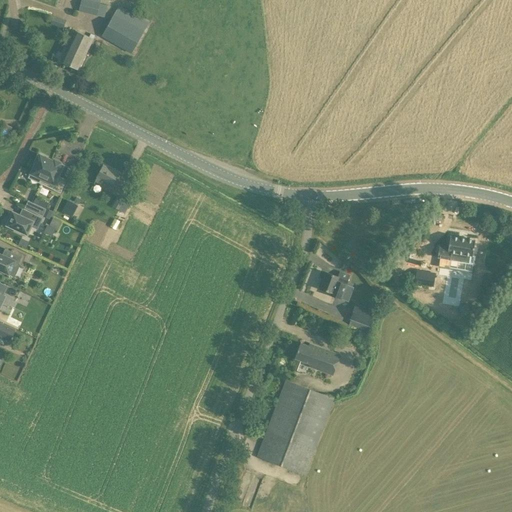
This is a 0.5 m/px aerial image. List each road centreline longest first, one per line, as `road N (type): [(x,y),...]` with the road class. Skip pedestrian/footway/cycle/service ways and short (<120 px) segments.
road 1 (tertiary): [(310,197),(239,181),(0,61)]
road 2 (unclassified): [(207,511),(301,267),(310,197)]
road 3 (tertiary): [(511,202),(458,189),(310,197)]
